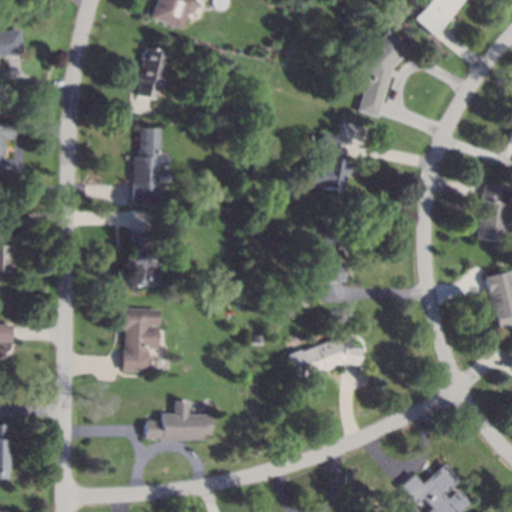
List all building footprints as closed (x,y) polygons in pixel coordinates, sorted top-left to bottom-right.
[(191,0),(194,5),(191,12),(184,15),(179,30),(148,18),(155,0),(191,0)] [(459,0),(428,35),(408,18),(424,0),(459,0)] [(20,53),(0,56),(0,31),(17,29),(20,53)] [(405,51),(387,69),(373,118),(353,112),(360,90),(355,89),(351,72),(356,71),(359,63),(352,57),(364,45),(366,48),(384,30),(405,51)] [(166,54),(158,84),(156,83),(152,99),(134,94),(138,79),(134,78),(143,48),(166,54)] [(12,140),(2,140),(2,152),(3,154),(3,157),(2,159),(2,160),(10,160),(10,174),(0,174),(0,123),(12,123),(12,140)] [(511,148),(502,144),(511,123),(511,148)] [(156,152),(164,152),(166,156),(166,161),(164,165),(157,165),(157,170),(168,170),(168,181),(156,180),(156,193),(152,193),(152,200),(129,200),(129,183),(131,183),(131,156),(137,157),(137,127),(157,127),(156,152)] [(336,136),(332,159),(347,162),(345,172),(341,171),(337,191),(304,184),(307,169),(313,171),(315,163),(319,164),(322,149),(316,148),(319,132),(336,136)] [(507,188),(499,243),(472,239),(480,185),(507,188)] [(0,246),(8,246),(7,259),(9,259),(9,272),(0,272),(0,225),(1,226),(0,246)] [(146,233),(145,249),(141,249),(141,253),(150,253),(150,260),(163,260),(163,277),(155,277),(155,286),(130,286),(130,272),(128,272),(129,232),(146,233)] [(333,252),(328,252),(329,262),(339,261),(341,282),(309,285),(304,235),(332,233),(333,252)] [(511,290),(511,326),(495,331),(482,278),(507,272),(511,290)] [(145,310),(156,310),(156,325),(145,325),(145,326),(155,327),(155,348),(144,348),(144,352),(146,352),(146,371),(119,371),(119,350),(121,350),(121,330),(120,330),(120,309),(145,309),(145,310)] [(9,342),(0,342),(0,324),(9,324),(9,342)] [(260,343),(252,343),(252,336),(260,335),(260,343)] [(348,338),(346,347),(357,349),(355,365),(340,363),(308,377),(307,375),(293,380),(283,355),(296,350),(297,352),(332,338),(332,335),(348,338)] [(185,413),(209,414),(208,434),(200,434),(200,438),(180,438),(180,439),(158,439),(158,437),(142,437),(142,421),(158,421),(158,413),(171,413),(171,400),(185,400),(185,413)] [(455,481),(440,495),(444,499),(454,490),(466,504),(457,511),(423,511),(427,508),(419,498),(412,504),(396,487),(409,475),(418,485),(440,464),(455,481)]
